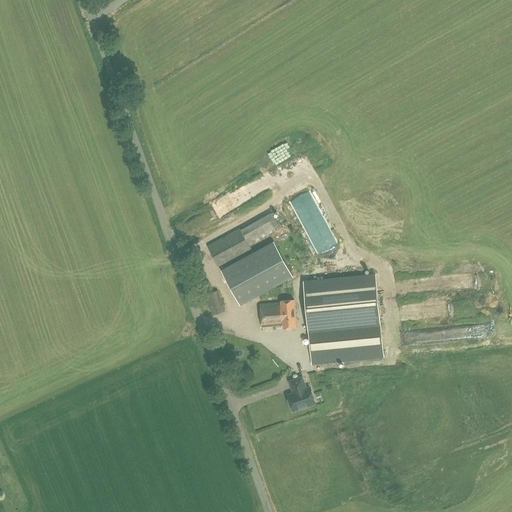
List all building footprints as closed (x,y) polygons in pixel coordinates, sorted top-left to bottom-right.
[(244,204),(252,202),(248,187),(240,189),(244,204)] [(229,203),(208,211),(212,220),(232,211),(229,203)] [(273,212),(241,229),(250,245),(281,227),(273,212)] [(240,228),(208,246),(219,265),(251,248),(240,228)] [(274,241),(222,270),(241,305),(241,304),(294,277),(274,241)] [(305,280),(309,324),(380,317),(376,273),(305,280)] [(214,315),(226,311),(218,290),(207,294),(214,315)] [(284,328),(297,326),(294,299),(281,301),(281,302),(260,304),(262,326),(283,324),(284,328)] [(313,364),(384,357),(380,317),(309,324),(313,364)] [(421,339),(420,331),(412,332),(413,340),(421,339)] [(303,376),(289,381),(294,393),(288,395),(293,410),(316,403),(310,387),(307,388),(303,376)]
